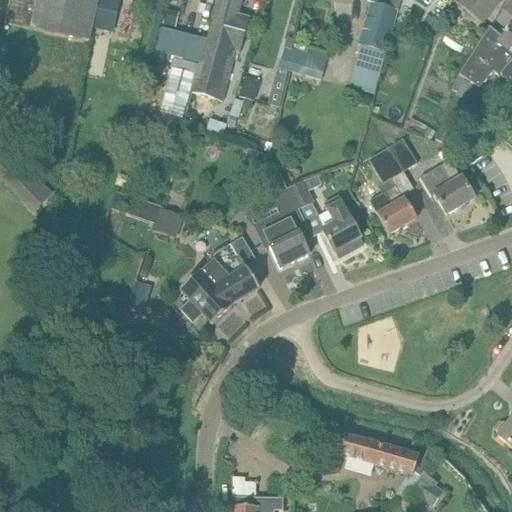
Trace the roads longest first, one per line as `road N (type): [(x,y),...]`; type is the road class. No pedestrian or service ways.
road 1 (residential): [(293,316),(326,377),(437,407),(475,395),(511,347)]
road 2 (unclassified): [(293,316),(511,237)]
road 3 (unclassified): [(204,511),(207,425),(223,381),(253,339),(293,316)]
